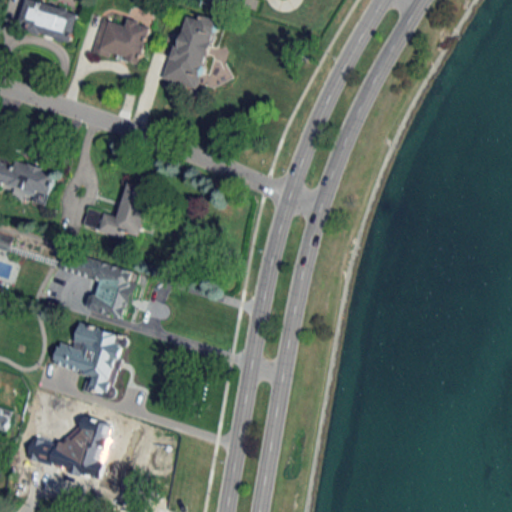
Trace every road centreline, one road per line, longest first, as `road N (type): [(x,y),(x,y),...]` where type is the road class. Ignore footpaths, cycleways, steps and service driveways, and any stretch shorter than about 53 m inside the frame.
road 1 (secondary): [(257,511),(298,282),(326,183),(419,0)]
road 2 (secondary): [(376,0),(328,87),(286,192),(222,511)]
road 3 (residential): [(318,209),(0,87)]
